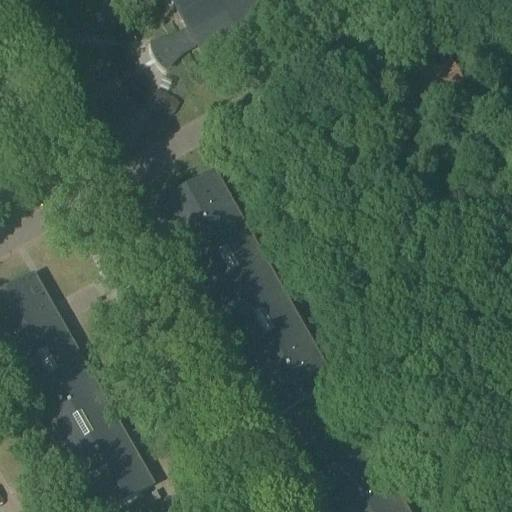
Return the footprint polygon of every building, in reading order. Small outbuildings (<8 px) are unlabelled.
[(169,0),(188,32),(178,38),(178,39),(187,53),(197,47),(203,58),(271,19),(260,0),(169,0)] [(449,64),(403,90),(419,119),(466,92),(449,64)] [(139,98),(158,104),(164,86),(144,81),(139,98)] [(214,175),(157,207),(277,417),(333,385),(214,175)] [(33,278),(0,296),(0,351),(91,511),(110,511),(152,488),(33,278)] [(405,511),(370,450),(314,482),(330,511),(405,511)]
